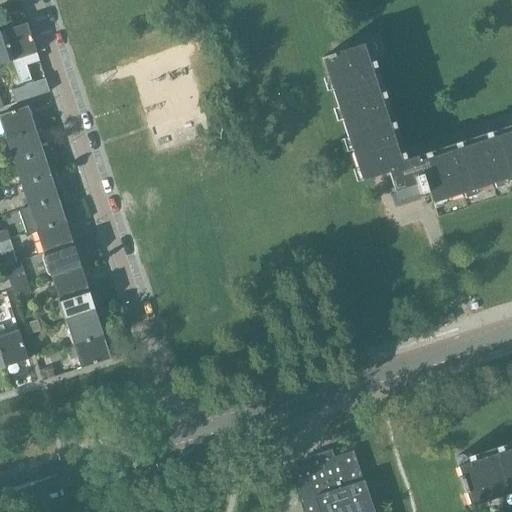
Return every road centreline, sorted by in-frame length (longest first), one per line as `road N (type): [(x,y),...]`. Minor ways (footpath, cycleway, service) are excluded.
road 1 (residential): [(183,436),(34,0)]
road 2 (unclassified): [(183,436),(511,333)]
road 3 (unclassified): [(23,487),(183,436)]
